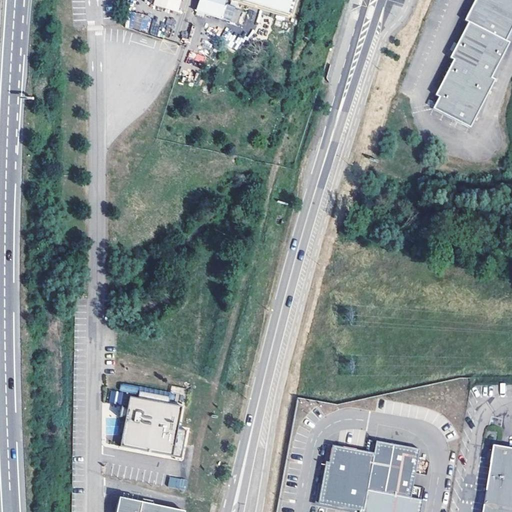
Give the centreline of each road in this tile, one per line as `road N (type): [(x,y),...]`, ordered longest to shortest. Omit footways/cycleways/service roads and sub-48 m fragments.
road 1 (secondary): [(376,0),(303,229),(234,511)]
road 2 (motorway): [(11,511),(3,350),(12,35)]
